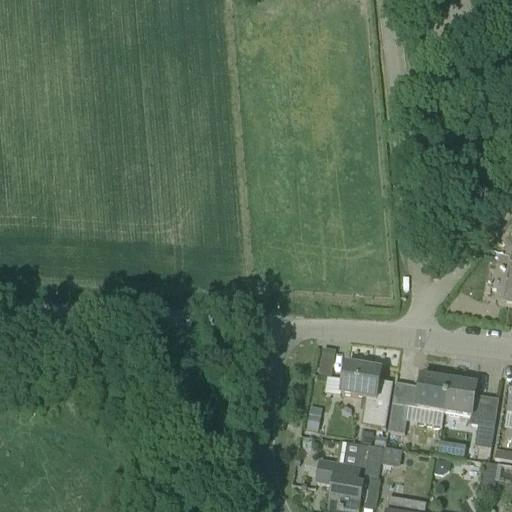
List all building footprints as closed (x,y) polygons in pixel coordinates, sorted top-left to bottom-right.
[(333,380),(338,354),(325,352),(321,378),(333,380)] [(393,388),(379,385),(381,374),(346,368),(341,399),(360,402),(366,403),(365,407),(361,430),(385,434),(390,407),(393,388)] [(395,388),(392,408),(388,436),(404,439),(409,412),(444,418),(449,385),(421,380),(420,392),(395,388)] [(475,400),(477,389),(449,385),(444,418),(470,422),(469,429),(478,430),(474,450),(491,453),(499,404),(475,400)] [(320,420),(310,418),(307,434),(318,436),(320,420)] [(386,442),(375,440),(374,450),(384,452),(386,442)] [(466,460),(468,451),(443,447),(442,456),(466,460)] [(367,465),(381,468),(383,454),(369,452),(367,465)] [(381,469),(399,472),(402,455),(384,452),(381,469)] [(511,457),(496,455),(494,464),(511,467),(511,457)] [(451,467),(437,464),(434,478),(443,480),(450,475),(451,467)] [(381,468),(367,465),(364,483),(378,485),(381,468)] [(360,511),(362,502),(364,488),(359,487),(361,472),(355,471),(338,469),(335,468),(319,466),(316,487),(332,490),(327,511),(360,511)] [(485,468),(481,494),(493,496),(498,470),(485,468)] [(425,511),(427,508),(426,508),(388,502),(386,511),(425,511)]
